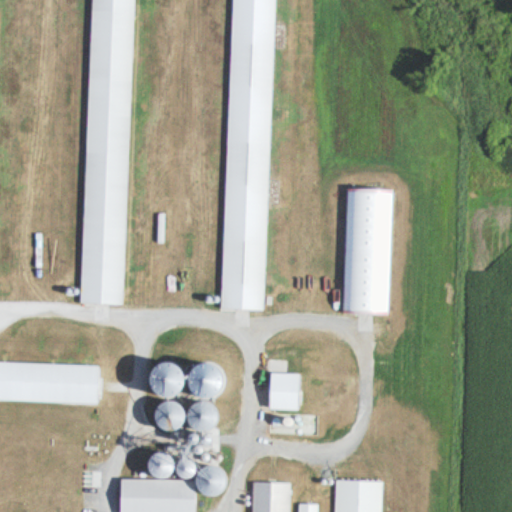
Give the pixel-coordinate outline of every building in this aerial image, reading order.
[(88,0),(80,304),(123,305),(131,0),(88,0)] [(272,0),(229,0),(220,310),(263,311),(272,0)] [(342,314),(388,315),(391,192),(345,191),(342,314)] [(0,400),(98,404),(99,365),(0,362),(0,400)] [(300,410),(300,374),(265,374),(265,410),(300,410)] [(152,429),(170,430),(171,403),(153,401),(152,429)] [(198,433),(211,412),(195,401),(182,423),(198,433)] [(191,511),(192,493),(216,493),(217,467),(189,466),(189,456),(144,456),(143,480),(116,479),(115,511),(191,511)] [(379,511),(380,482),(334,481),(332,511),(379,511)] [(287,511),(288,483),(250,482),(249,511),(287,511)]
